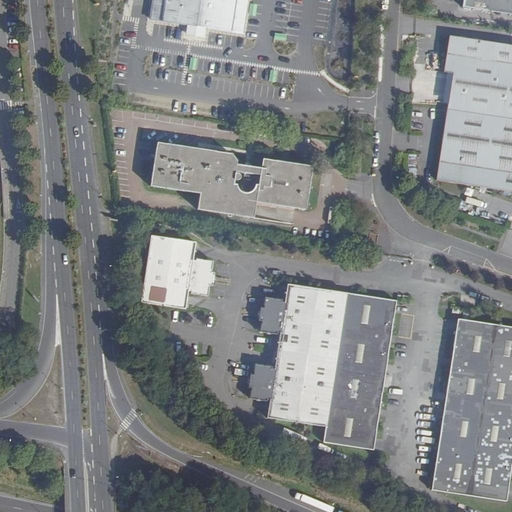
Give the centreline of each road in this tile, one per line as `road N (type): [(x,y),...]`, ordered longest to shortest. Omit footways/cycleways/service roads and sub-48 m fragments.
road 1 (primary): [(95,347),(63,0)]
road 2 (residential): [(391,0),(382,173),(389,204),(410,229),(511,267)]
road 3 (primary): [(37,0),(64,292)]
road 4 (trunk): [(300,511),(148,439),(129,419),(95,347)]
road 5 (residential): [(3,79),(16,233),(0,335)]
road 6 (tertiary): [(64,292),(75,437)]
road 7 (trunk): [(64,292),(37,378),(0,413)]
road 8 (unknown): [(390,21),(511,32)]
